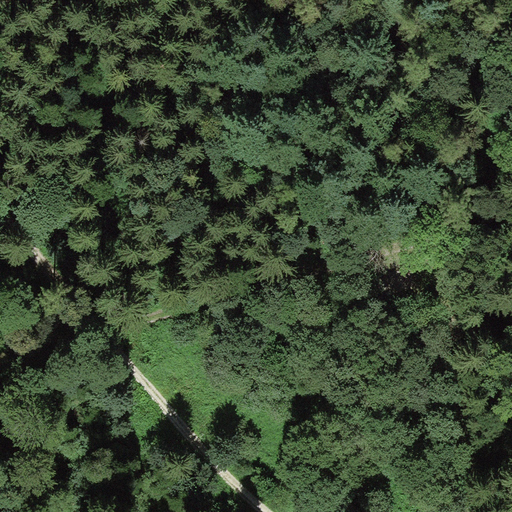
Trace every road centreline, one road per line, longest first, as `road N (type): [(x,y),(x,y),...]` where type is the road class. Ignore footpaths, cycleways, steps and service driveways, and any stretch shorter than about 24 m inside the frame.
road 1 (track): [(511,212),(0,359)]
road 2 (track): [(0,217),(269,511)]
road 3 (track): [(443,233),(487,495),(497,511)]
